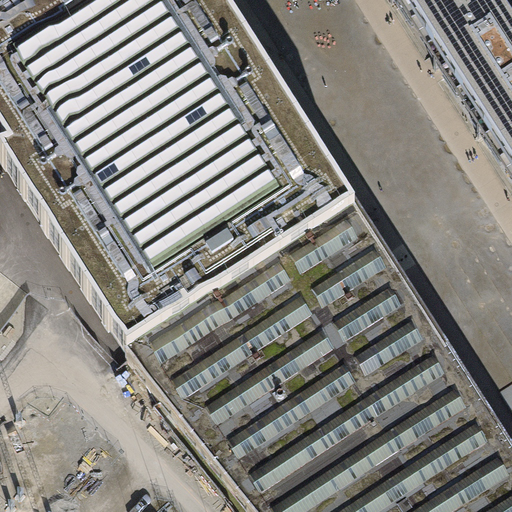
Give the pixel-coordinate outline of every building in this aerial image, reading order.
[(354,214),(216,0),(36,0),(0,23),(0,144),(8,157),(0,162),(0,164),(127,361),(354,214)] [(500,27),(482,0),(399,0),(441,65),(449,77),(507,37),(500,27)] [(482,0),(500,27),(507,37),(511,45),(511,21),(498,0),(482,0)] [(511,45),(507,37),(449,77),(511,174),(511,45)] [(510,511),(511,459),(354,214),(127,361),(126,362),(247,511),(510,511)]
